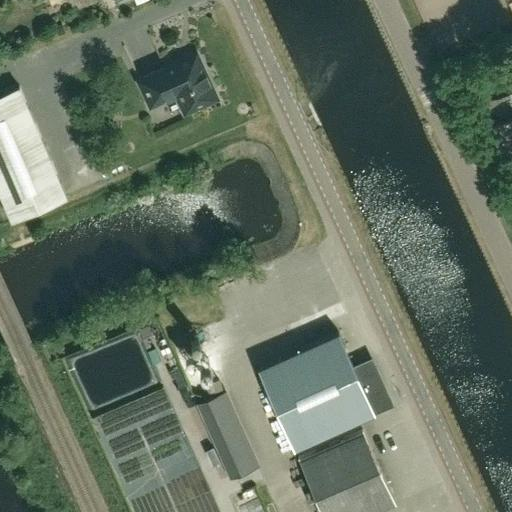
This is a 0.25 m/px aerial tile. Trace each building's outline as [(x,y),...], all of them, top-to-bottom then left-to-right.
[(186,112),(217,98),(196,53),(139,80),(151,106),(177,94),(186,112)] [(67,196),(20,86),(0,94),(0,192),(12,220),(67,196)] [(346,320),(256,360),(294,447),(398,402),(383,368),(370,374),(346,320)] [(210,394),(223,388),(219,379),(206,385),(210,394)] [(225,389),(206,398),(239,471),(258,463),(225,389)] [(375,511),(395,503),(363,430),(298,458),(322,511),(375,511)]
